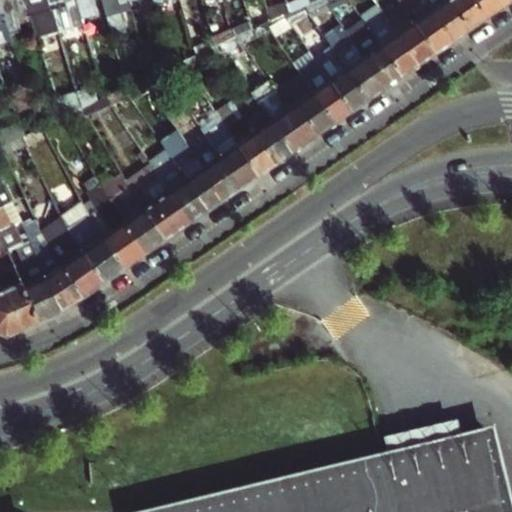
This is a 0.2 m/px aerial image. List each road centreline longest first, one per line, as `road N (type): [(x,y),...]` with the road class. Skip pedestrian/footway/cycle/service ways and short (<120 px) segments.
road 1 (residential): [(0,354),(72,328),(511,24)]
road 2 (primary): [(0,423),(120,377),(313,245)]
road 3 (primary): [(511,155),(425,169),(313,245)]
